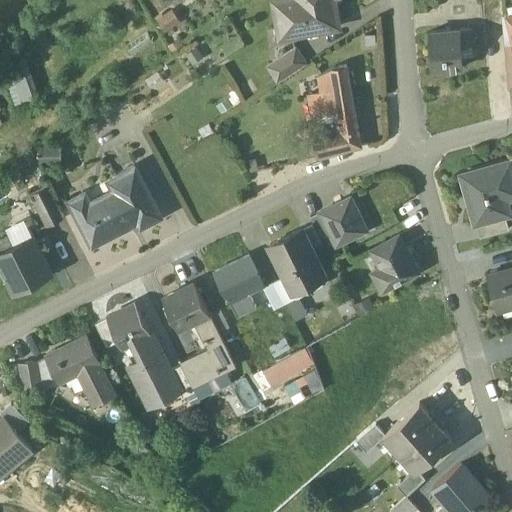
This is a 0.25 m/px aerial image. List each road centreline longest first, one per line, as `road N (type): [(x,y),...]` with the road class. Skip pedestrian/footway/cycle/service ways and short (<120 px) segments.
road 1 (residential): [(0,339),(318,179),(412,153)]
road 2 (residential): [(412,153),(511,476)]
road 3 (residential): [(399,0),(412,153)]
